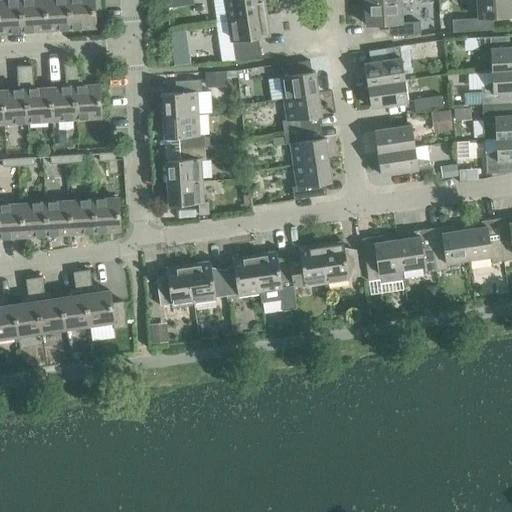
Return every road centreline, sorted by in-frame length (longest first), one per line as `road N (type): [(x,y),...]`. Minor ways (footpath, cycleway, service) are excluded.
road 1 (residential): [(355,213),(140,239)]
road 2 (residential): [(140,239),(137,46)]
road 3 (residential): [(355,213),(335,44)]
road 4 (residential): [(511,187),(355,213)]
road 5 (residential): [(0,268),(109,255),(140,239)]
road 6 (residential): [(0,55),(137,46)]
